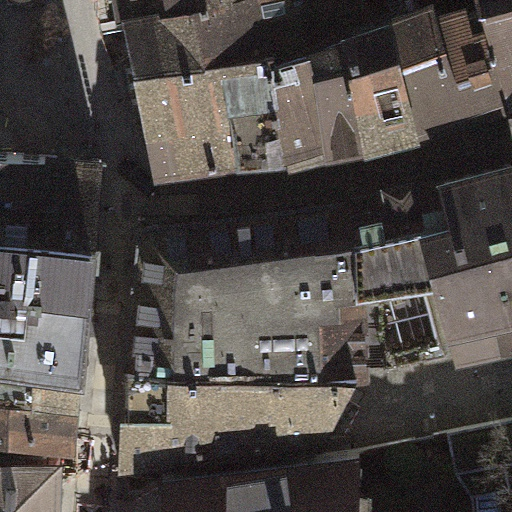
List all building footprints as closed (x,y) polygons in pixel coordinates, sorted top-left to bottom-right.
[(124,0),(126,9),(182,0),(124,0)] [(182,0),(126,9),(138,61),(273,44),(274,51),(345,32),(384,21),(421,7),(418,0),(390,0),(393,6),(370,13),(364,0),(182,0)] [(511,0),(485,0),(487,5),(510,96),(511,95),(511,0)] [(487,5),(443,18),(440,9),(424,14),(421,7),(384,21),(416,124),(510,96),(487,5)] [(416,124),(384,21),(345,32),(370,137),(416,124)] [(370,137),(345,32),(274,51),(282,151),(370,137)] [(282,151),(274,51),(273,44),(138,61),(154,150),(157,168),(282,151)] [(0,232),(92,241),(95,200),(99,157),(0,150),(0,232)] [(390,351),(392,366),(511,339),(511,163),(510,159),(347,197),(351,255),(357,259),(360,287),(437,277),(454,335),(390,351)] [(138,226),(127,365),(352,370),(366,371),(360,287),(357,259),(351,255),(347,197),(138,226)] [(0,353),(81,364),(92,241),(0,232),(0,353)] [(60,440),(74,441),(78,402),(81,364),(0,353),(0,435),(9,436),(60,440)] [(352,370),(127,365),(117,461),(318,437),(352,370)] [(511,418),(445,429),(456,472),(471,496),(500,490),(511,487),(511,418)] [(358,511),(361,447),(337,449),(162,464),(161,511),(358,511)] [(57,511),(59,456),(0,453),(0,511),(57,511)]
